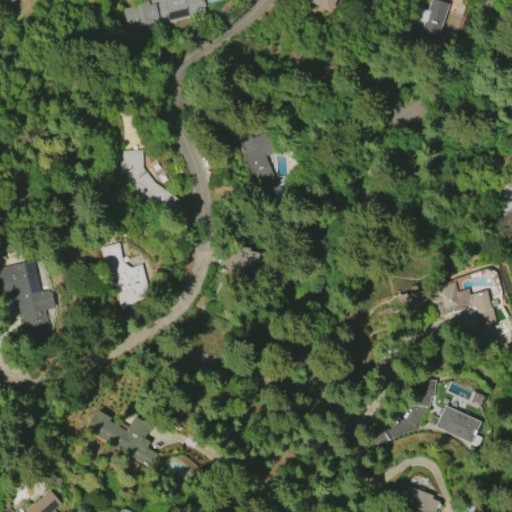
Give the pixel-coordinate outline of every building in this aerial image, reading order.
[(200,0),(204,14),(148,28),(147,25),(137,28),(135,22),(118,26),(114,9),(148,0),(200,0)] [(335,0),(328,13),(306,0),(335,0)] [(429,0),(436,0),(448,4),(437,38),(435,37),(426,57),(411,50),(420,31),(423,22),(415,20),(419,8),(426,10),(429,0)] [(233,145),(267,131),(275,152),(265,156),(274,179),(255,187),(244,160),(240,162),(233,145)] [(153,183),(177,199),(167,213),(146,198),(142,198),(139,197),(136,196),(133,194),(131,192),(128,190),(127,187),(125,184),(124,181),(124,177),(124,174),(119,174),(118,151),(141,150),(141,168),(153,183)] [(511,203),(504,210),(491,195),(505,183),(502,179),(511,170),(511,203)] [(99,248),(117,243),(122,261),(129,267),(140,264),(149,294),(131,299),(134,307),(120,310),(108,266),(104,264),(99,248)] [(0,266),(32,260),(39,292),(49,290),(53,308),(43,310),(48,332),(26,337),(21,315),(18,316),(14,297),(0,300),(0,266)] [(435,287),(453,282),(455,292),(467,289),(468,294),(484,290),(487,301),(495,299),(497,305),(491,307),(495,323),(477,328),(473,310),(475,309),(474,306),(468,308),(467,306),(464,307),(464,309),(438,316),(435,304),(425,307),(426,312),(406,317),(403,306),(397,307),(394,296),(404,293),(405,295),(417,292),(418,296),(423,294),(425,300),(437,297),(435,287)] [(394,290),(395,296),(417,290),(415,284),(394,290)] [(407,404),(410,379),(422,381),(422,379),(434,380),(432,397),(429,397),(427,406),(407,404)] [(443,405),(479,422),(469,444),(433,427),(443,405)] [(149,466),(84,428),(94,411),(95,412),(97,409),(110,417),(108,420),(124,430),(134,414),(151,424),(143,438),(148,442),(145,447),(156,454),(149,466)] [(437,501),(433,511),(424,511),(400,502),(406,486),(432,496),(431,498),(437,501)] [(13,511),(17,509),(20,511),(24,511),(49,490),(61,503),(52,511),(53,511),(3,511),(8,508),(11,511),(13,511)]
